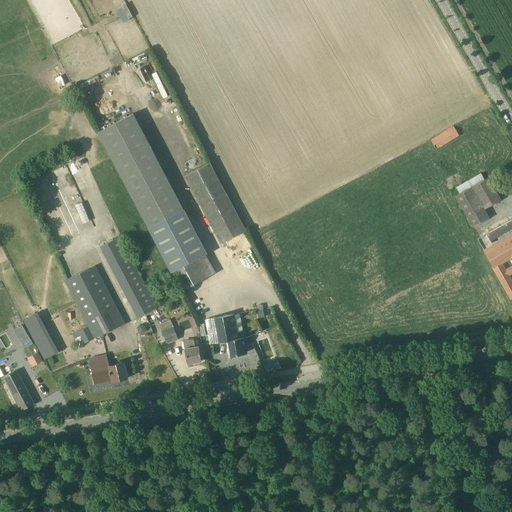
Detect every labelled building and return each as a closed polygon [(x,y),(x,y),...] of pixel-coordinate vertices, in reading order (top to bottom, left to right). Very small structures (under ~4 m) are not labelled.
[(98,132),(148,227),(183,209),(133,113),(98,132)] [(436,149),(459,135),(454,127),(431,141),(436,149)] [(210,162),(185,176),(200,207),(225,193),(210,162)] [(488,178),(456,197),(473,227),(489,218),(484,210),(501,200),(488,178)] [(148,227),(182,291),(217,272),(183,209),(148,227)] [(511,220),(487,234),(490,241),(511,228),(511,220)] [(511,234),(484,251),(493,267),(511,299),(511,297),(511,281),(509,275),(511,273),(511,234)] [(119,237),(99,247),(135,318),(156,308),(119,237)] [(94,266),(64,281),(94,339),(124,324),(94,266)] [(38,310),(23,317),(42,358),(57,352),(38,310)] [(245,346),(243,337),(242,332),(237,332),(234,314),(206,319),(210,344),(227,341),(230,356),(244,353),(243,346),(245,346)] [(13,330),(23,345),(31,340),(22,325),(13,330)] [(166,343),(178,339),(174,327),(161,331),(166,343)] [(199,346),(197,339),(184,341),(188,363),(201,361),(199,346)] [(263,349),(268,362),(278,358),(274,345),(263,349)] [(32,366),(42,362),(38,352),(28,357),(32,366)] [(91,367),(95,384),(112,380),(112,382),(127,378),(124,363),(109,366),(109,363),(91,367)] [(33,404),(16,371),(4,377),(22,410),(33,404)]
